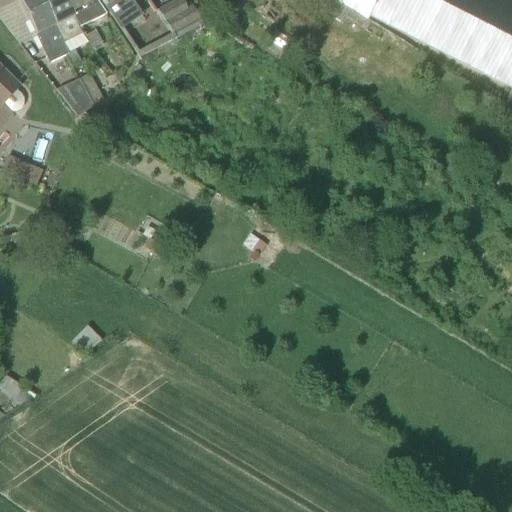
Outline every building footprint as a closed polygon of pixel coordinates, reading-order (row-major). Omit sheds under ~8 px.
[(63,45),(64,44),(40,0),(18,0),(44,54),(49,65),(66,57),(69,55),(68,54),(63,45)] [(40,0),(64,44),(82,36),(61,0),(40,0)] [(61,0),(82,36),(82,35),(80,29),(107,16),(96,1),(94,1),(93,0),(61,0)] [(100,0),(107,11),(120,32),(142,16),(133,1),(134,0),(100,0)] [(186,10),(180,0),(178,0),(154,13),(170,35),(172,34),(175,40),(202,26),(191,8),(186,10)] [(350,10),(333,0),(301,0),(340,25),(345,19),(350,10)] [(511,89),(511,88),(511,0),(377,0),(369,17),(511,89)] [(102,42),(94,31),(85,37),(93,48),(102,42)] [(81,63),(75,50),(68,54),(69,55),(66,57),(70,67),(81,63)] [(22,107),(23,104),(23,101),(22,98),(21,95),(16,91),(18,88),(0,70),(0,108),(2,106),(12,113),(15,113),(18,112),(20,110),(22,107)] [(82,79),(96,105),(102,101),(88,76),(82,79)] [(94,107),(96,105),(82,79),(79,81),(56,91),(78,119),(94,107)] [(38,186),(44,172),(7,157),(1,172),(38,187),(38,186)] [(28,230),(4,240),(10,257),(35,248),(28,230)] [(144,249),(154,254),(158,245),(148,240),(144,249)] [(88,336),(75,350),(88,362),(101,349),(88,336)] [(0,395),(0,398),(21,411),(29,399),(6,385),(0,395)]
